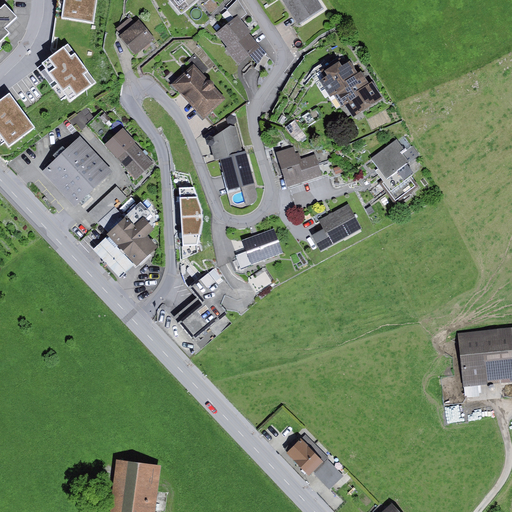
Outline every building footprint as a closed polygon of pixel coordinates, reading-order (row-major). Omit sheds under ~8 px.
[(98,0),(65,0),(63,21),(92,24),(95,25),(98,0)] [(169,0),(181,14),(198,0),(169,0)] [(237,15),(240,19),(247,14),(238,0),(236,0),(227,10),(234,18),(237,15)] [(282,0),(298,24),(322,9),(316,0),(282,0)] [(0,40),(10,32),(6,27),(17,17),(5,4),(1,8),(0,6),(0,40)] [(247,31),(249,30),(240,19),(237,15),(234,18),(216,33),(228,47),(247,31)] [(135,55),(155,38),(139,19),(135,23),(130,16),(115,29),(120,35),(119,35),(135,55)] [(260,46),(247,31),(228,47),(226,49),(239,64),(251,54),(260,46)] [(251,54),(258,63),(263,54),(265,56),(266,53),(260,46),(251,54)] [(55,58),(42,67),(69,104),(95,84),(82,66),(68,48),(55,58)] [(262,72),(269,58),(265,56),(263,54),(258,63),(255,68),(262,72)] [(203,120),(225,99),(203,74),(208,69),(195,55),(188,61),(191,65),(170,85),(203,120)] [(332,91),(359,74),(350,60),(342,66),(339,62),(325,71),(328,75),(320,80),(328,93),(332,91)] [(369,83),(362,72),(359,74),(332,91),(339,102),(342,100),(369,83)] [(372,81),(369,83),(342,100),(353,117),(383,97),(372,81)] [(292,98),(281,93),(271,112),(282,117),(292,98)] [(9,98),(0,104),(0,138),(9,150),(34,131),(9,98)] [(86,108),(70,120),(72,123),(74,126),(77,124),(82,131),(93,117),(86,108)] [(104,114),(100,118),(106,124),(110,120),(104,114)] [(295,120),(285,128),(299,142),(306,136),(295,120)] [(74,126),(72,123),(68,126),(73,133),(77,130),(74,126)] [(231,125),(213,136),(209,135),(205,139),(207,144),(211,146),(215,160),(220,159),(243,153),(236,127),(231,125)] [(136,179),(154,162),(123,128),(105,145),(136,179)] [(88,193),(112,171),(80,136),(42,170),(74,206),(78,202),(88,193)] [(396,203),(417,186),(410,177),(414,173),(407,164),(409,162),(403,153),(405,151),(396,139),(371,158),(378,168),(375,171),(384,182),(381,184),(396,203)] [(412,146),(405,151),(403,153),(409,162),(419,155),(412,146)] [(288,186),(322,176),(315,154),(301,159),(299,152),(295,153),(293,148),(277,153),(288,186)] [(243,153),(220,159),(229,191),(241,187),(255,184),(246,152),(243,153)] [(341,166),(333,168),(336,174),(343,172),(341,166)] [(257,195),(255,184),(241,187),(246,206),(250,205),(253,203),(255,201),(257,198),(257,195)] [(115,207),(126,197),(117,186),(87,213),(97,224),(99,222),(115,207)] [(193,187),(177,189),(180,218),(203,215),(193,187)] [(88,193),(78,202),(84,209),(94,199),(88,193)] [(136,266),(157,246),(146,236),(154,228),(145,218),(151,213),(141,201),(124,217),(108,232),(105,234),(107,236),(134,264),(136,266)] [(362,229),(349,203),(331,213),(318,220),(324,229),(312,235),(321,251),(362,229)] [(371,206),(366,209),(369,215),(374,212),(371,206)] [(99,222),(108,232),(124,217),(115,207),(99,222)] [(203,215),(180,218),(183,248),(197,246),(203,221),(203,215)] [(241,269),(284,253),(274,228),(242,241),(246,251),(235,255),(241,269)] [(134,264),(107,236),(93,249),(120,278),(134,264)] [(248,278),(249,282),(257,294),(276,282),(265,268),(263,268),(263,269),(248,278)] [(218,270),(193,286),(200,296),(225,280),(218,270)] [(197,297),(174,318),(194,341),(217,320),(197,297)] [(511,381),(511,327),(457,333),(462,386),(464,386),(479,385),(511,381)] [(479,385),(464,386),(465,398),(480,396),(479,385)] [(325,463),(301,438),(287,453),(309,475),(313,471),(315,473),(325,463)] [(328,460),(325,463),(315,473),(330,489),(343,476),(328,460)] [(154,511),(160,466),(117,461),(110,511),(154,511)] [(400,511),(392,503),(382,511),(400,511)]
